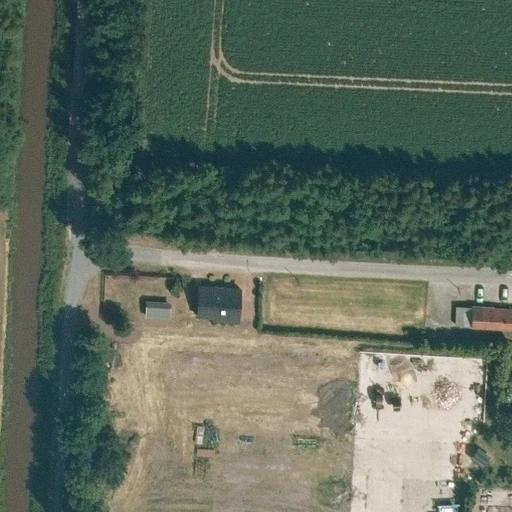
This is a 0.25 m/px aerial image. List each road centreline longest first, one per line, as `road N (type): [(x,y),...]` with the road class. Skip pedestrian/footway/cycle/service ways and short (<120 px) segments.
road 1 (unclassified): [(511,272),(67,249),(54,511)]
road 2 (track): [(67,249),(73,0)]
